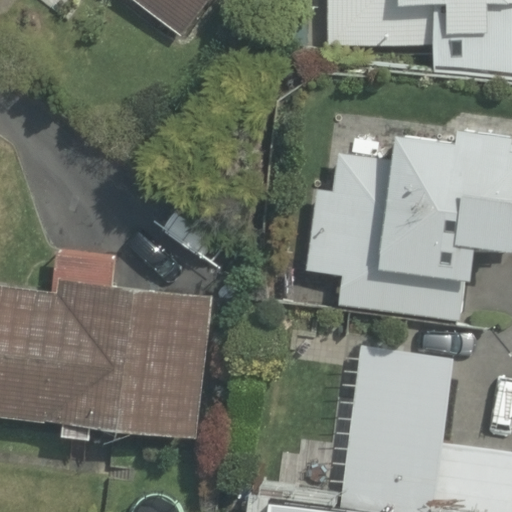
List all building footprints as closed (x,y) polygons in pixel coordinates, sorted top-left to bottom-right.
[(139,0),(187,37),(216,0),(139,0)] [(511,0),(335,0),(334,44),(440,46),(439,72),(511,73),(511,0)] [(511,131),(473,127),(472,139),(407,131),(404,155),(391,271),(467,280),(488,283),(492,248),(511,250),(511,131)] [(319,181),(309,266),(351,271),(348,298),(463,312),(467,280),(391,271),(404,155),(350,149),(346,184),(319,181)] [(75,294),(0,285),(0,414),(198,438),(216,294),(77,277),(75,294)] [(280,482),(277,511),(511,511),(511,446),(451,442),(458,351),(362,344),(351,488),(280,482)]
